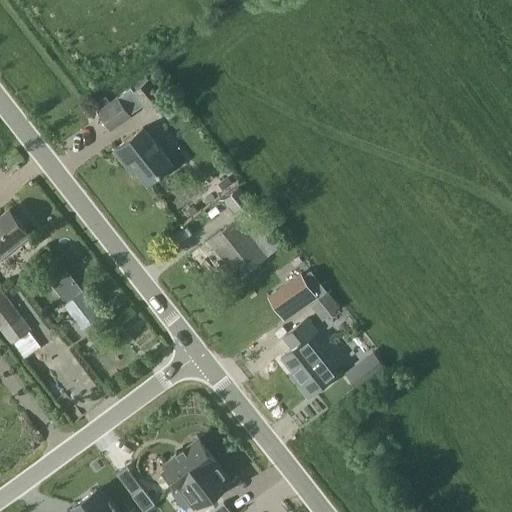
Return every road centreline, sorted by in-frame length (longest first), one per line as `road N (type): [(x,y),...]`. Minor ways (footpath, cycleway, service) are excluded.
road 1 (tertiary): [(198,357),(0,102)]
road 2 (unclassified): [(0,496),(198,357)]
road 3 (tertiary): [(319,511),(198,357)]
